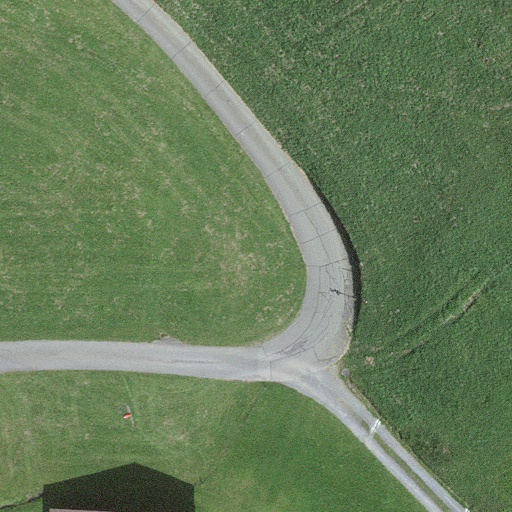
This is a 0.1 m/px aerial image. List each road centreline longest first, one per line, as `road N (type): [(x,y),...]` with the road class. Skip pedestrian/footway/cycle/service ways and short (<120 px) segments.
road 1 (unclassified): [(153,0),(312,184),(334,236),(340,275),(333,311),(317,338),(274,348),(56,336),(0,344)]
road 2 (track): [(317,338),(462,511)]
